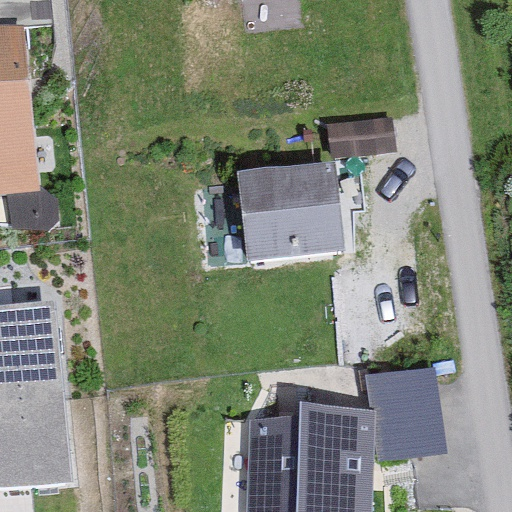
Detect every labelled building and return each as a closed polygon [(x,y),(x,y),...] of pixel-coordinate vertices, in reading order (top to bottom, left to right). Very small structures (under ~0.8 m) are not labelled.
[(51,0),(0,0),(0,25),(53,21),(51,0)] [(0,198),(38,195),(23,35),(0,37),(0,198)] [(330,130),(332,158),(398,154),(396,125),(330,130)] [(345,266),(337,173),(242,182),(251,275),(345,266)] [(58,308),(0,312),(0,498),(75,491),(58,308)] [(374,511),(376,469),(446,459),(435,378),(365,388),(370,425),(307,422),(301,511),(374,511)]
